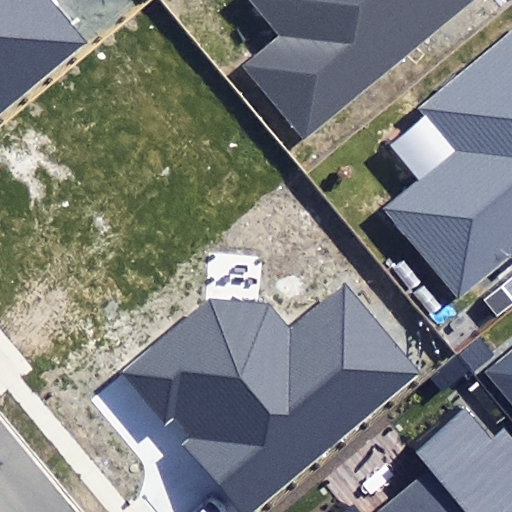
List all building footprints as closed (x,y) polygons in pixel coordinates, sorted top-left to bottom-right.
[(0,0),(0,111),(85,42),(50,0),(0,0)] [(236,67),(300,143),(470,0),(248,0),(276,33),(236,67)] [(384,212),(456,298),(511,253),(511,254),(511,29),(421,105),(459,150),(384,212)] [(185,446),(239,511),(254,511),(423,373),(346,281),(288,328),(269,304),(211,300),(125,370),(162,415),(176,404),(200,434),(185,446)] [(511,350),(484,374),(511,408),(511,350)] [(344,511),(511,511),(511,426),(505,418),(492,429),(469,401),(414,446),(431,466),(374,511),(359,511),(354,505),(344,511)]
